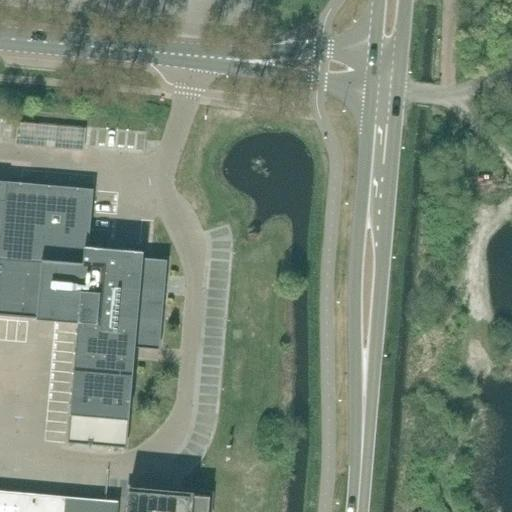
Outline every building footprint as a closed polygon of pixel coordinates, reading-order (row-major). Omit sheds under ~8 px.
[(104,145),(105,120),(94,119),(93,144),(104,145)] [(5,183),(4,200),(0,244),(0,257),(80,264),(81,246),(88,247),(93,190),(5,183)] [(80,264),(0,257),(0,244),(4,200),(0,200),(0,314),(80,322),(82,299),(163,306),(167,260),(151,259),(131,257),(131,258),(120,257),(121,250),(88,247),(81,246),(80,264)] [(159,349),(163,306),(82,299),(80,322),(70,442),(125,446),(133,346),(159,349)] [(208,511),(210,495),(129,488),(126,511),(208,511)] [(0,511),(33,511),(35,495),(0,491),(0,511)] [(117,502),(35,495),(33,511),(117,511),(118,501),(117,501),(117,502)]
